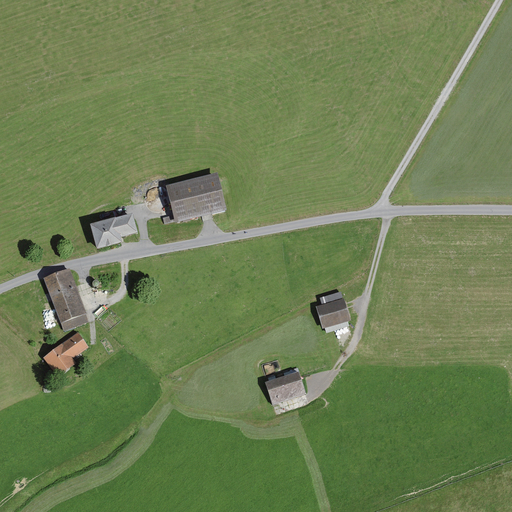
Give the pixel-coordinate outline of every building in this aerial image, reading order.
[(218,173),(167,185),(175,221),(227,208),(218,173)] [(134,215),(92,227),(98,249),(124,242),(122,237),(139,232),(134,215)] [(70,272),(45,281),(64,332),(89,323),(70,272)] [(343,304),(319,310),(324,329),(348,322),(343,304)] [(88,348),(79,334),(44,359),(58,378),(77,364),(73,359),(88,348)] [(297,377),(269,387),(278,413),(307,403),(297,377)]
